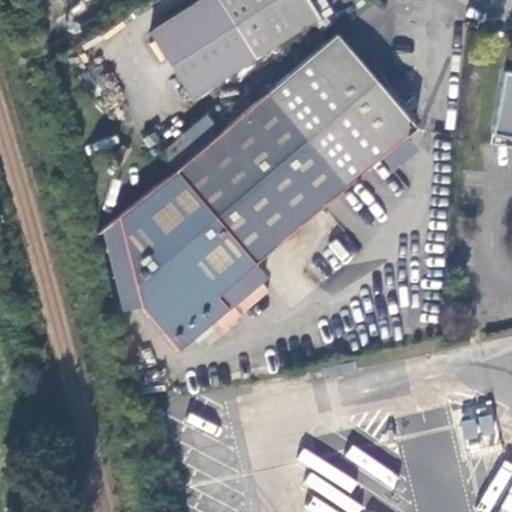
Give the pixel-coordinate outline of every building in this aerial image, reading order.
[(196,0),(147,30),(187,95),(317,18),(305,0),(196,0)] [(335,36),(116,218),(136,306),(173,350),(223,308),(213,297),(413,130),(412,128),(335,36)] [(511,71),(504,70),(493,133),(511,136),(511,71)] [(194,144),(216,127),(206,115),(185,133),(194,144)] [(491,405),(460,409),(465,446),(496,442),(491,405)]
